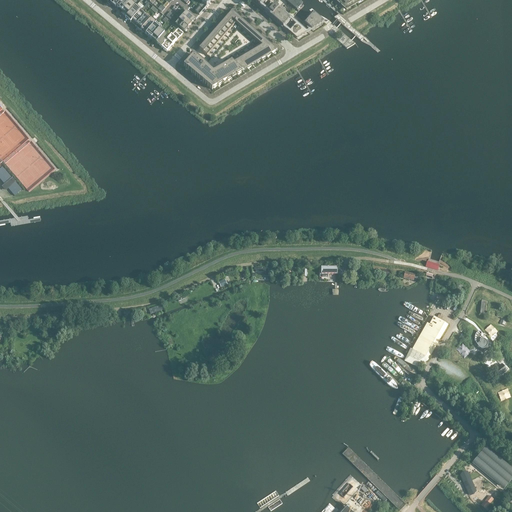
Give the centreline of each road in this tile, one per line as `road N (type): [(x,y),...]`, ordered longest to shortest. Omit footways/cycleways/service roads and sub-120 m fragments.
road 1 (unclassified): [(474,433),(423,382),(475,282),(459,276),(368,258),(253,263),(138,306),(0,317)]
road 2 (residential): [(295,52),(211,102),(166,67)]
